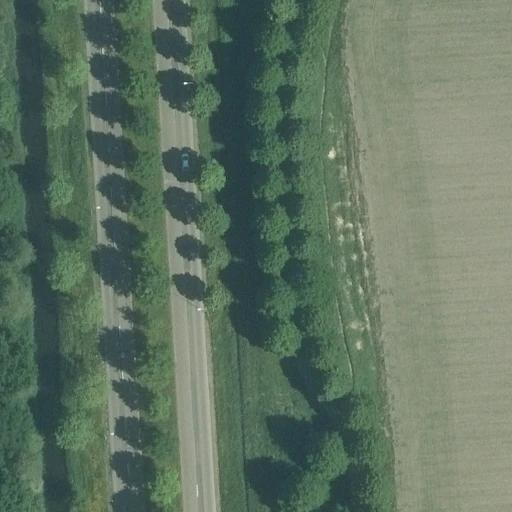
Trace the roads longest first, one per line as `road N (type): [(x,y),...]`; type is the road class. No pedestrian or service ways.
road 1 (secondary): [(199,511),(168,0)]
road 2 (secondary): [(97,0),(128,511)]
